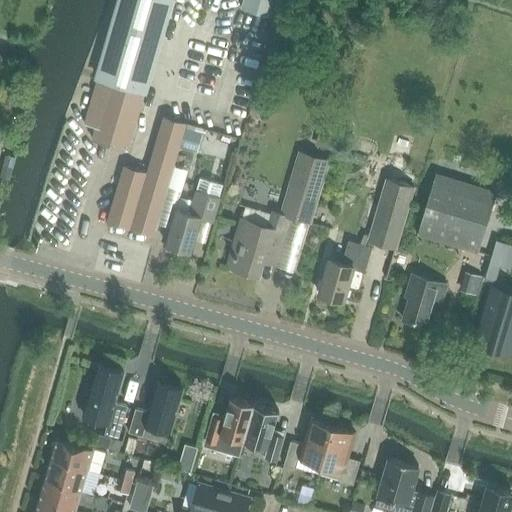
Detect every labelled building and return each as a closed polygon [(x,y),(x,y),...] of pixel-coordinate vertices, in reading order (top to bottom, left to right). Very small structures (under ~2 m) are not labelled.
[(118,0),(97,80),(147,93),(174,0),(118,0)] [(278,0),(243,0),(241,8),(273,18),(278,0)] [(126,150),(132,129),(147,93),(97,80),(84,124),(96,127),(92,139),(126,150)] [(185,130),(186,129),(187,123),(163,116),(146,171),(125,165),(108,221),(154,235),(180,147),(185,130)] [(185,130),(180,147),(196,152),(201,135),(185,130)] [(319,130),(315,144),(330,149),(334,135),(319,130)] [(312,223),(330,160),(297,151),(280,213),(272,210),(268,225),(241,217),(228,266),(259,276),(266,253),(277,255),(288,216),(312,223)] [(5,156),(0,172),(0,177),(5,179),(8,180),(14,159),(11,158),(5,156)] [(477,253),(496,190),(436,172),(417,235),(477,253)] [(177,210),(167,244),(169,245),(168,249),(188,255),(189,251),(191,252),(192,252),(202,218),(210,221),(214,222),(220,196),(219,196),(223,184),(200,177),(196,189),(190,213),(177,210)] [(396,249),(415,186),(386,177),(367,240),(396,249)] [(364,271),(371,248),(348,241),(342,264),(330,260),(319,294),(344,301),(354,268),(364,271)] [(490,262),(485,278),(495,281),(500,265),(490,262)] [(442,299),(446,284),(412,274),(406,295),(410,296),(403,319),(417,323),(417,322),(431,326),(439,298),(442,299)] [(490,286),(473,343),(509,352),(511,341),(511,301),(489,296),(492,287),(490,286)] [(118,438),(127,405),(115,402),(122,373),(96,365),(83,416),(108,422),(104,434),(118,438)] [(148,411),(136,408),(130,435),(143,438),(146,426),(171,432),(182,389),(155,381),(148,411)] [(205,441),(203,446),(239,456),(243,441),(254,403),(231,397),(224,420),(212,416),(205,441)] [(255,403),(244,441),(267,448),(265,458),(277,461),(284,437),(271,433),(278,410),(255,403)] [(321,463),(332,426),(310,419),(303,444),(291,441),(284,465),(296,468),(299,457),(321,463)] [(332,426),(321,463),(318,473),(341,479),(341,481),(353,485),(360,461),(348,457),(355,432),(332,426)] [(50,458),(87,469),(93,448),(56,438),(50,458)] [(110,438),(107,448),(117,451),(120,441),(110,438)] [(180,456),(177,468),(189,471),(192,460),(180,456)] [(81,490),(87,469),(50,458),(44,479),(81,490)] [(428,511),(434,496),(411,489),(418,466),(389,458),(378,496),(414,506),(412,511),(428,511)] [(124,479),(131,482),(134,471),(127,469),(124,479)] [(75,510),(81,490),(44,479),(38,499),(75,510)] [(128,493),(131,482),(124,479),(120,491),(128,493)] [(215,481),(213,487),(229,491),(231,485),(215,481)] [(247,511),(252,498),(229,491),(213,487),(198,482),(190,509),(182,507),(180,511),(247,511)] [(511,493),(487,486),(479,511),(511,511),(511,506),(510,506),(511,499),(511,493)] [(448,511),(453,497),(439,493),(433,511),(448,511)] [(132,498),(129,507),(145,511),(147,502),(132,498)] [(74,511),(75,510),(38,499),(34,511),(74,511)] [(353,502),(349,511),(362,511),(364,506),(353,502)]
